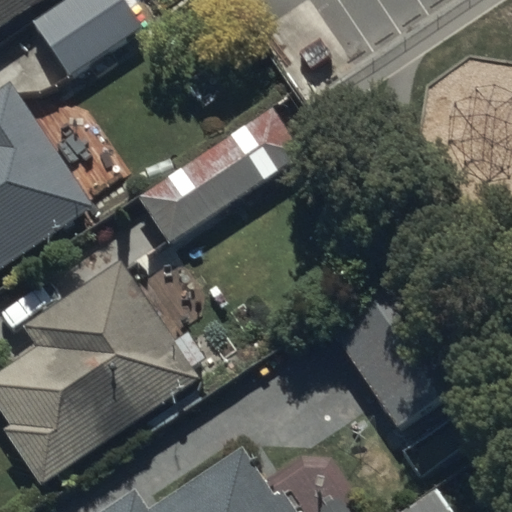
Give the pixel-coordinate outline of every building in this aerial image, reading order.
[(0,0),(0,37),(56,0),(0,0)] [(123,0),(65,0),(33,22),(69,76),(142,28),(123,0)] [(0,280),(99,213),(15,90),(0,100),(0,280)] [(136,200),(171,253),(308,162),(273,109),(136,200)] [(206,384),(125,265),(27,331),(45,358),(0,387),(0,407),(18,434),(12,439),(47,491),(206,384)] [(417,279),(333,334),(401,437),(484,382),(417,279)] [(294,511),(286,500),(278,505),(244,455),(160,511),(149,511),(140,498),(119,511),(294,511)] [(411,511),(451,511),(438,493),(411,511)]
